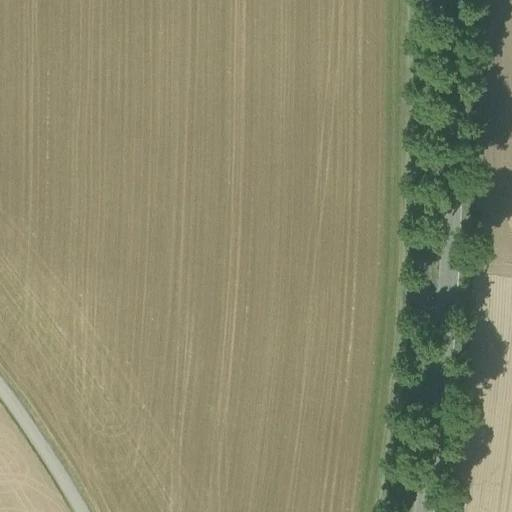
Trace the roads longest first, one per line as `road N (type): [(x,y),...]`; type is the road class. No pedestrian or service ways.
road 1 (tertiary): [(423,511),(446,305),(452,0)]
road 2 (unclassified): [(0,387),(74,511)]
